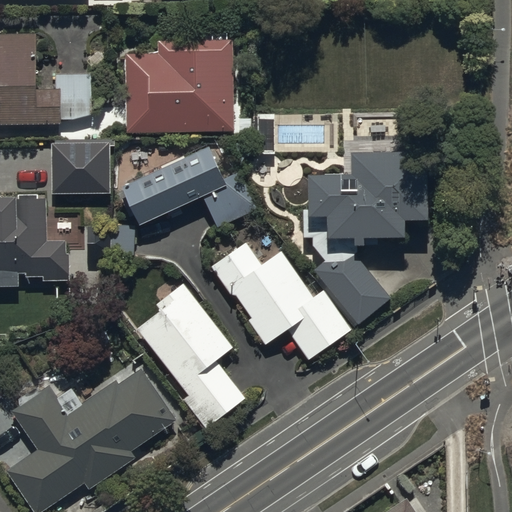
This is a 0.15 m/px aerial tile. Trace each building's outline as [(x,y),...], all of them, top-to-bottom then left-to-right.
[(0,123),(62,124),(62,119),(92,119),(92,73),(57,73),(57,89),(39,89),(39,34),(0,34),(0,42),(0,41),(0,123)] [(236,119),(234,41),(159,42),(159,56),(127,55),(126,132),(252,133),(251,119),(236,119)] [(367,245),(367,238),(408,237),(408,220),(432,220),(431,133),(404,134),(403,111),(354,112),(354,142),(340,143),(341,174),(311,174),(312,209),(305,209),(306,237),(314,237),(314,247),(327,262),(316,270),(321,277),(318,280),(354,327),(393,298),(357,254),(359,245),(367,245)] [(113,196),(114,142),(56,141),(55,195),(113,196)] [(210,146),(124,185),(116,188),(129,217),(135,214),(140,226),(203,197),(217,228),(258,210),(239,168),(224,175),(210,146)] [(0,291),(27,292),(27,277),(44,277),(44,282),(72,283),(72,254),(67,254),(67,242),(48,242),(48,200),(39,200),(40,194),(17,193),(17,197),(0,196),(0,291)] [(246,242),(213,265),(231,293),(237,295),(253,318),(248,321),(266,347),(290,330),(309,358),(351,330),(325,292),(315,299),(282,251),(262,264),(246,242)] [(234,348),(185,283),(158,302),(163,309),(137,329),(190,394),(182,400),(205,431),(247,399),(218,361),(234,348)] [(180,421),(142,367),(120,383),(117,378),(84,402),(73,386),(58,397),(49,385),(42,389),(39,385),(15,402),(20,408),(15,411),(40,447),(7,470),(37,511),(44,511),(85,483),(90,491),(137,458),(133,453),(180,421)] [(417,511),(408,498),(386,511),(417,511)]
